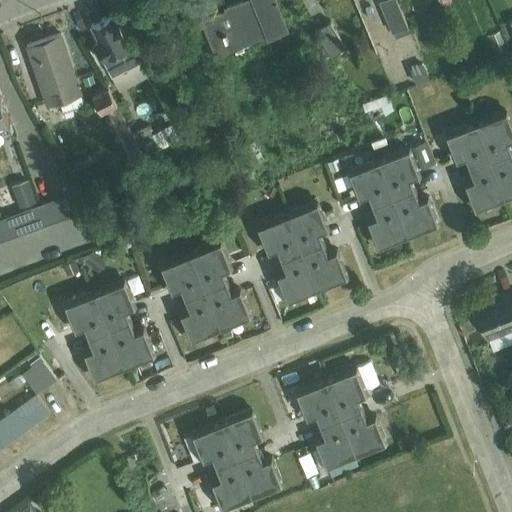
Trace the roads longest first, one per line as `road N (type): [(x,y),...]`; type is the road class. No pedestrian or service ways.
road 1 (residential): [(0,480),(94,413),(424,289)]
road 2 (unknown): [(0,62),(74,212),(63,235),(0,264)]
road 3 (residential): [(424,289),(510,511)]
